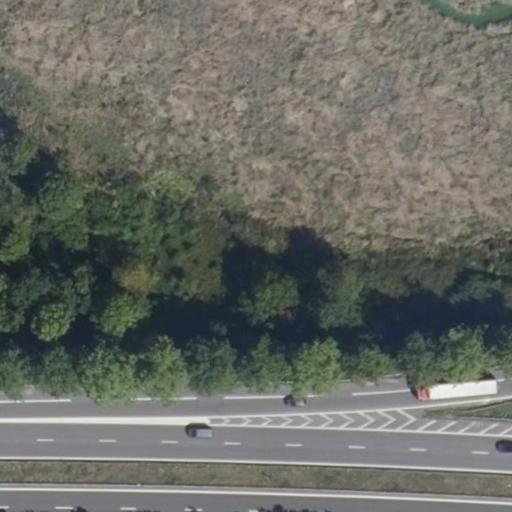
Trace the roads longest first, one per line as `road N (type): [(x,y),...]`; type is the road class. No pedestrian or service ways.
road 1 (motorway): [(511,387),(314,404),(0,415)]
road 2 (trunk): [(511,457),(0,439)]
road 3 (trunk): [(0,508),(219,511)]
